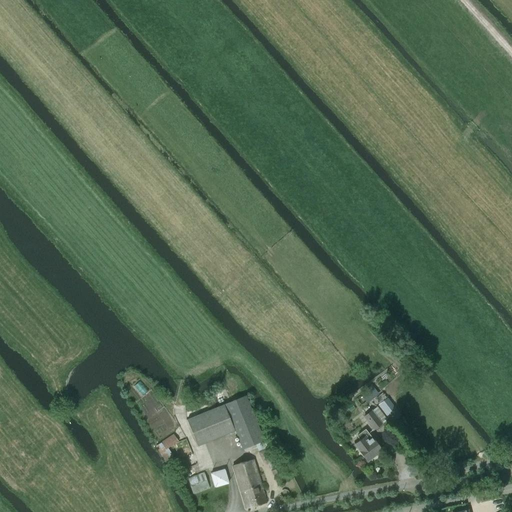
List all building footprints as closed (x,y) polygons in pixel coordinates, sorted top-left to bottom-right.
[(364,394),(361,396),(366,402),(379,393),(373,385),(363,393),(364,394)] [(244,396),(226,404),(244,448),(262,441),(244,396)] [(379,405),(388,417),(395,413),(386,400),(379,405)] [(198,446),(234,430),(224,405),(187,420),(198,446)] [(372,410),(364,416),(374,429),(382,423),(372,410)] [(359,439),(354,443),(367,460),(381,449),(372,437),(370,439),(368,437),(364,430),(356,436),(359,439)] [(169,468),(177,463),(168,448),(178,441),(174,433),(161,442),(156,445),(169,468)] [(271,447),(258,452),(263,464),(276,459),(271,447)] [(254,459),(232,466),(245,508),(267,502),(254,459)] [(280,467),(271,470),(277,486),(286,482),(280,467)] [(193,493),(210,488),(205,472),(188,478),(193,493)]
